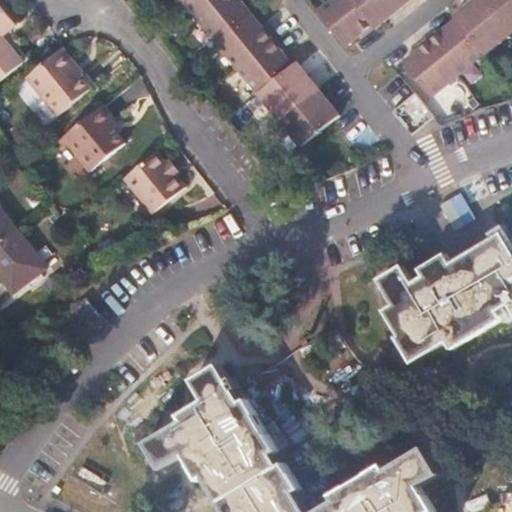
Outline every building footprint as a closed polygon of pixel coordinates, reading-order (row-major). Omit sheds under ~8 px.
[(185,0),(301,145),(339,115),(318,88),(296,61),(292,64),(281,49),(283,48),(265,25),(263,27),(240,0),(185,0)] [(329,0),(318,10),(345,44),(361,32),(363,34),(374,26),(375,27),(408,0),(329,0)] [(484,53),(485,53),(511,31),(511,0),(472,0),(454,15),(456,18),(441,30),(440,28),(417,46),(419,48),(403,61),(431,96),(484,53)] [(0,3),(0,79),(22,63),(0,35),(16,23),(0,3)] [(57,53),(27,78),(60,120),(91,96),(57,53)] [(415,92),(392,110),(412,134),(434,116),(415,92)] [(102,105),(62,138),(89,172),(124,143),(109,125),(115,120),(102,105)] [(167,163),(157,151),(124,178),(152,212),(186,185),(176,174),(173,176),(165,165),(167,163)] [(171,160),(167,163),(165,165),(173,176),(176,174),(180,172),(171,160)] [(0,245),(16,233),(0,210),(0,245)] [(382,280),(397,306),(387,312),(400,336),(399,338),(414,365),(449,344),(454,352),(504,321),(499,313),(511,307),(511,308),(511,244),(504,230),(454,262),(448,252),(422,268),(427,275),(415,282),(405,267),(382,280)] [(16,233),(0,245),(0,279),(13,296),(44,271),(16,233)] [(89,298),(75,309),(91,326),(104,314),(89,298)] [(230,379),(220,365),(194,380),(207,402),(181,417),(185,423),(148,445),(163,469),(187,456),(200,478),(205,475),(227,511),(436,511),(423,487),(441,476),(425,449),(387,472),(385,468),(334,496),(337,503),(321,511),(309,511),(299,495),(304,492),(288,464),(283,468),(275,454),(280,452),(250,401),(245,404),(236,391),(241,388),(235,377),(230,379)]
